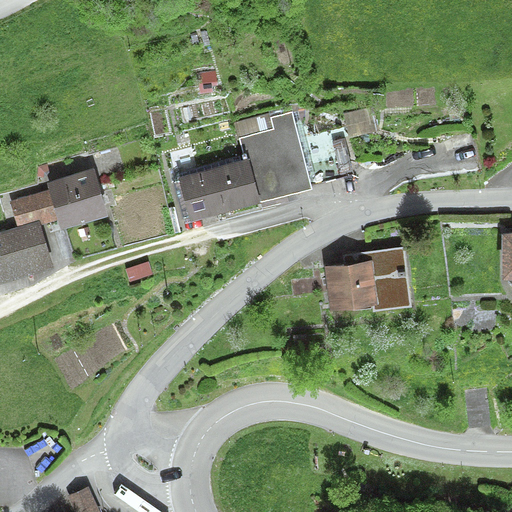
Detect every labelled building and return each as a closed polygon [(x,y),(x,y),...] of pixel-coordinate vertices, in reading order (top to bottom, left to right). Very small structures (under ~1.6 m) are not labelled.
[(209,92),(207,74),(197,76),(199,93),(209,92)] [(240,140),(246,162),(247,161),(256,193),(349,167),(339,129),(296,140),(292,126),(240,140)] [(247,161),(246,162),(172,182),(182,218),(257,197),(256,193),(247,161)] [(49,186),(51,193),(11,205),(17,227),(58,214),(60,223),(103,210),(91,173),(49,186)] [(36,227),(0,237),(0,270),(45,257),(36,227)] [(511,282),(511,281),(511,234),(504,235),(503,273),(506,273),(506,277),(511,282)] [(407,295),(403,270),(391,271),(388,250),(343,256),(344,266),(326,268),(331,305),(407,295)] [(306,356),(303,336),(293,337),(296,357),(306,356)] [(488,425),(483,391),(464,393),(468,428),(488,425)] [(76,488),(67,492),(76,511),(98,511),(99,511),(92,498),(85,483),(76,488)]
